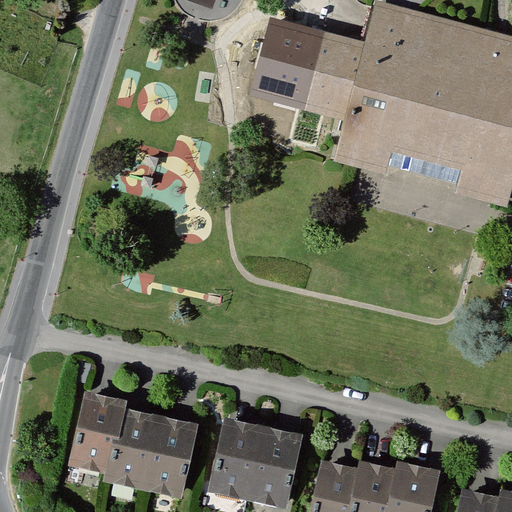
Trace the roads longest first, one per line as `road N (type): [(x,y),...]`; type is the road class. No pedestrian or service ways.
road 1 (residential): [(20,329),(511,445)]
road 2 (unclassified): [(20,329),(115,0)]
